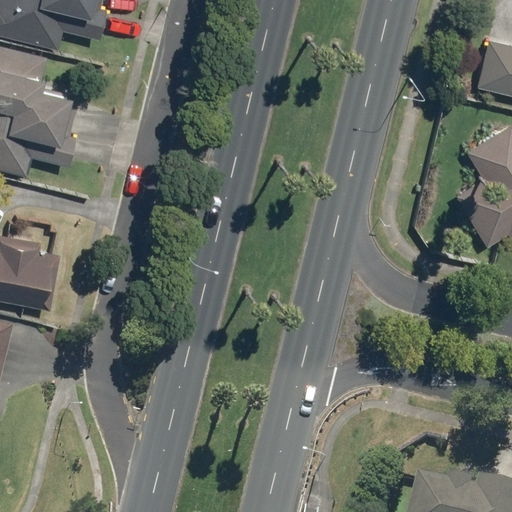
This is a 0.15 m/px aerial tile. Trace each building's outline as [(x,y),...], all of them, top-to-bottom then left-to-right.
[(0,0),(0,38),(52,52),(58,29),(91,37),(101,0),(0,0)] [(511,46),(480,39),(468,87),(511,97),(511,46)] [(0,45),(0,170),(20,175),(25,158),(59,167),(77,96),(31,85),(39,55),(0,45)] [(511,132),(507,124),(458,152),(474,181),(449,195),(477,246),(503,232),(508,242),(511,243),(511,132)] [(0,302),(39,310),(52,244),(0,234),(0,302)] [(511,511),(511,487),(447,471),(444,482),(416,475),(406,511),(511,511)]
